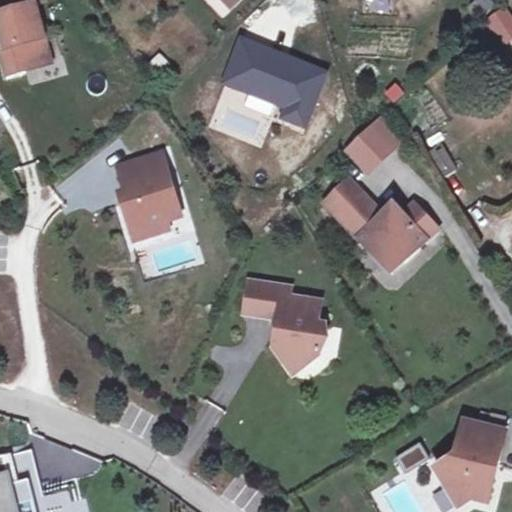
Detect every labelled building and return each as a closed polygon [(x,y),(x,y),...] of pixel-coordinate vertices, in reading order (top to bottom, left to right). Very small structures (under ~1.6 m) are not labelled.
[(44,66),(37,42),(45,40),(35,5),(45,2),(44,0),(3,0),(7,13),(0,14),(0,38),(3,51),(0,52),(0,57),(5,77),(44,66)] [(489,0),(481,0),(472,9),(483,19),(496,7),(489,0)] [(511,21),(505,12),(489,23),(504,45),(511,39),(511,21)] [(140,61),(160,49),(151,34),(131,46),(140,61)] [(326,75),(243,42),(226,84),(288,108),(284,119),(306,128),(326,75)] [(145,66),(158,82),(173,70),(160,53),(145,66)] [(177,87),(165,97),(186,124),(199,114),(177,87)] [(372,127),(394,149),(402,142),(380,119),(372,127)] [(372,127),(348,150),(369,173),(394,149),(372,127)] [(432,150),(441,177),(455,172),(446,145),(432,150)] [(177,201),(169,175),(164,158),(119,172),(124,189),(130,187),(131,192),(121,195),(135,241),(169,230),(166,222),(161,205),(177,201)] [(326,205),(339,218),(363,195),(350,182),(326,205)] [(363,195),(339,218),(380,262),(388,255),(399,256),(405,263),(438,231),(414,207),(404,218),(394,208),(384,218),(363,195)] [(181,217),(177,201),(161,205),(166,222),(181,217)] [(388,255),(380,262),(393,275),(405,263),(399,256),(388,255)] [(291,356),(302,371),(320,357),(326,327),(319,326),(322,304),(291,299),(292,291),(250,284),(246,315),(280,320),(275,349),(283,362),(291,356)] [(283,362),(294,376),(302,371),(291,356),(283,362)] [(456,458),(436,470),(458,509),(473,500),(489,504),(495,480),(491,479),(493,468),(497,468),(506,435),(466,423),(456,458)] [(421,445),(413,450),(423,466),(431,461),(421,445)] [(398,459),(407,475),(423,466),(413,450),(398,459)] [(33,452),(5,458),(12,486),(30,481),(39,479),(33,452)] [(0,511),(18,511),(17,506),(35,501),(30,481),(12,486),(5,458),(0,459),(0,511)] [(37,511),(35,501),(17,506),(18,511),(37,511)]
